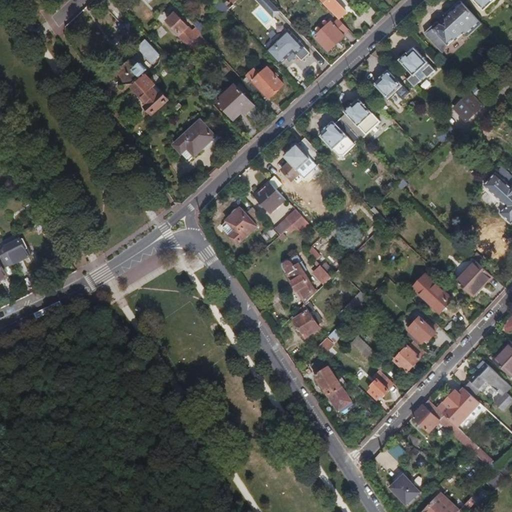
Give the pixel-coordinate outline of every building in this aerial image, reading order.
[(258,0),(274,17),(280,11),(270,0),(258,0)] [(346,12),(335,0),(321,0),(339,19),(346,12)] [(474,0),(484,11),(496,0),(474,0)] [(222,1),(213,9),(220,16),(228,9),(222,1)] [(468,37),(481,25),(460,2),(424,35),(447,59),(469,39),(468,37)] [(222,22),(232,13),(228,9),(218,18),(222,22)] [(175,12),(166,21),(189,46),(190,45),(194,41),(201,35),(202,33),(196,26),(191,30),(175,12)] [(345,36),(350,31),(340,20),(335,25),(333,24),(320,36),(318,33),(314,37),(330,53),(346,38),(345,36)] [(272,45),(266,50),(279,64),(293,51),(296,54),(304,46),(288,30),(282,35),(272,45)] [(270,42),(272,45),(282,35),(280,32),(270,42)] [(196,59),(211,45),(201,35),(194,41),(190,45),(189,46),(186,48),(196,59)] [(159,54),(146,39),(139,45),(153,60),(159,54)] [(407,58),(415,51),(413,48),(405,55),(407,58)] [(426,79),(435,72),(415,51),(407,58),(405,55),(399,61),(412,75),(406,80),(413,87),(424,77),(426,79)] [(155,86),(146,75),(145,76),(143,73),(147,69),(141,62),(136,67),(129,59),(114,72),(113,74),(115,76),(113,78),(116,82),(118,80),(122,85),(131,85),(133,84),(135,86),(133,87),(148,105),(146,107),(152,114),(168,100),(162,93),(159,95),(153,88),(155,86)] [(264,102),(284,84),(267,67),(257,76),(253,70),(243,79),(264,102)] [(402,87),(388,71),(382,77),(384,79),(376,87),(388,100),(402,87)] [(376,87),(384,79),(382,77),(374,84),(376,87)] [(252,103),(235,85),(217,101),(234,119),(252,103)] [(466,122),(482,107),(472,96),(456,111),(466,122)] [(352,108),(360,101),(358,99),(351,106),(352,108)] [(380,123),(360,101),(352,108),(351,106),(344,112),(346,114),(340,119),(360,141),(380,123)] [(218,119),(213,113),(208,117),(213,123),(218,119)] [(360,141),(340,119),(335,124),(333,122),(327,128),(329,130),(321,137),(338,156),(342,156),(360,141)] [(189,161),(216,136),(201,120),(174,145),(189,161)] [(490,133),(483,126),(476,133),(483,141),(490,133)] [(321,137),(329,130),(327,128),(319,135),(321,137)] [(321,156),(305,139),(298,146),(297,145),(284,156),(290,163),(282,171),(292,182),(301,175),(297,171),(310,159),(313,163),(321,156)] [(302,177),(315,165),(313,163),(310,159),(297,171),(301,175),(302,177)] [(511,176),(502,167),(484,186),(506,207),(500,214),(511,225),(511,223),(511,176)] [(280,182),(284,178),(278,172),(274,176),(280,182)] [(285,200),(269,183),(253,197),(269,214),(285,200)] [(260,218),(251,208),(247,212),(256,222),(260,218)] [(386,223),(374,208),(371,210),(384,225),(386,223)] [(255,228),(239,209),(219,227),(236,245),(255,228)] [(290,225),(300,216),(294,209),(284,218),(290,225)] [(296,231),(306,222),(300,216),(290,225),(296,231)] [(0,246),(20,236),(23,236),(29,233),(27,228),(0,241),(0,246)] [(265,240),(274,233),(269,228),(263,233),(261,235),(265,240)] [(9,266),(31,255),(23,238),(6,246),(7,247),(0,250),(0,253),(2,256),(9,266)] [(320,256),(311,247),(306,252),(315,261),(320,256)] [(0,279),(7,275),(13,272),(9,266),(2,256),(0,257),(0,279)] [(315,294),(301,275),(307,272),(297,258),(285,266),(285,269),(303,299),(300,301),(304,306),(306,304),(312,297),(315,294)] [(474,297),(492,277),(475,261),(457,282),(474,297)] [(331,278),(320,267),(313,273),(324,285),(331,278)] [(0,284),(9,279),(7,275),(0,279),(0,284)] [(452,301),(426,276),(413,290),(439,315),(452,301)] [(355,311),(367,299),(361,293),(349,305),(355,311)] [(312,329),(327,320),(312,297),(306,304),(308,308),(301,313),(312,329)] [(358,314),(371,302),(367,299),(355,311),(358,314)] [(342,323),(355,311),(349,305),(336,317),(342,323)] [(431,340),(438,332),(422,317),(409,331),(411,332),(407,336),(413,342),(418,346),(421,342),(423,344),(429,338),(431,340)] [(328,337),(334,343),(342,336),(336,329),(328,337)] [(359,336),(351,344),(367,359),(374,352),(359,336)] [(503,354),(511,343),(511,342),(511,341),(501,352),(503,354)] [(408,373),(426,354),(418,346),(413,342),(395,361),(408,373)] [(321,352),(326,347),(322,343),(317,348),(321,352)] [(511,343),(503,354),(501,352),(493,361),(511,378),(511,343)] [(329,368),(322,357),(309,365),(316,376),(329,368)] [(511,387),(484,362),(478,368),(481,371),(479,373),(477,372),(468,381),(469,381),(480,392),(481,392),(488,385),(492,388),(491,390),(496,395),(498,394),(502,397),(494,405),(502,412),(511,401),(511,399),(505,393),(511,387)] [(350,403),(329,368),(316,376),(337,411),(350,403)] [(388,390),(376,379),(370,386),(372,387),(368,391),(376,399),(380,395),(382,396),(388,390)] [(480,392),(469,381),(463,388),(464,388),(474,398),(480,392)] [(474,408),(479,402),(474,398),(464,388),(441,412),(459,428),(476,410),(474,408)] [(441,412),(429,400),(413,417),(429,433),(440,422),(473,453),(479,447),(459,428),(441,412)] [(399,463),(408,454),(397,443),(388,452),(399,463)] [(493,461),(479,447),(473,453),(488,466),(493,461)] [(421,457),(416,464),(422,469),(427,462),(421,457)] [(495,490),(506,478),(498,470),(487,482),(495,490)] [(421,493),(404,475),(391,488),(407,506),(421,493)] [(481,488),(475,495),(462,508),(466,511),(475,504),(480,509),(484,504),(491,497),(481,488)] [(458,511),(459,511),(441,494),(438,497),(454,511),(458,511)] [(454,511),(438,497),(423,511),(454,511)]
